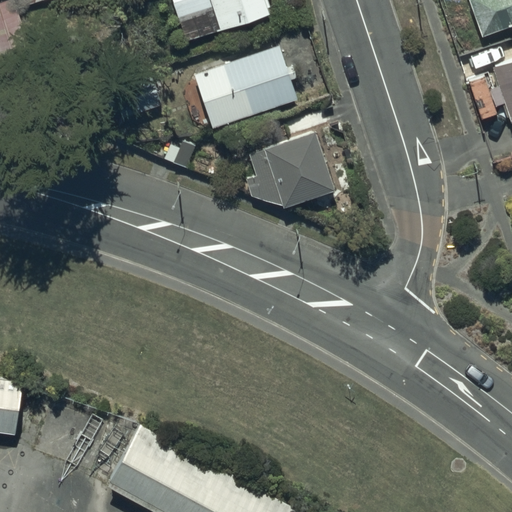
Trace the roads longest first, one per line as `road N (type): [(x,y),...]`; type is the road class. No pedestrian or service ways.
road 1 (tertiary): [(0,183),(220,256),(380,334)]
road 2 (residential): [(356,0),(423,228),(416,263),(380,334)]
road 3 (tertiary): [(380,334),(511,438)]
